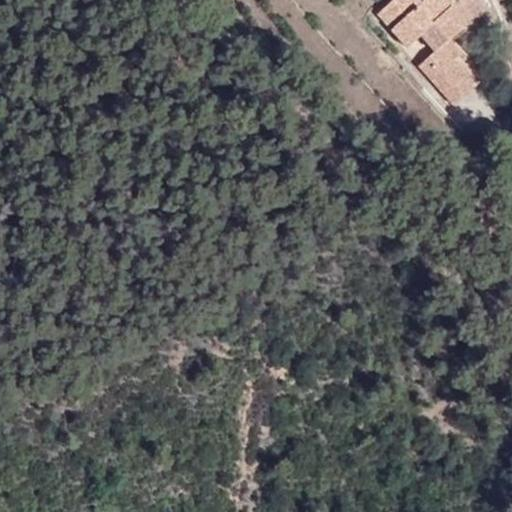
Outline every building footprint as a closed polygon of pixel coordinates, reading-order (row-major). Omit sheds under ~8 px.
[(393,28),(425,9),(417,0),(395,0),(380,13),(393,28)] [(463,11),(479,1),(477,0),(464,0),(458,5),(463,11)] [(450,3),(439,11),(447,21),(453,17),(458,13),(450,3)] [(439,11),(393,40),(407,58),(419,46),(433,63),(419,76),(449,116),(474,96),(456,70),(446,56),(453,50),(469,37),(453,17),(447,21),(439,11)] [(446,56),(456,70),(463,61),(453,50),(446,56)]
